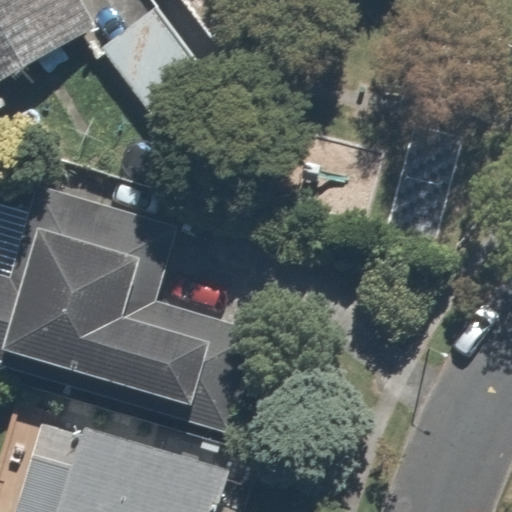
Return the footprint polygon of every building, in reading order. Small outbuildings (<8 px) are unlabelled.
[(0,0),(0,103),(108,44),(84,0),(0,0)] [(240,0),(194,0),(221,33),(240,0)] [(235,131),(161,12),(101,52),(174,162),(235,131)] [(178,230),(39,193),(30,225),(0,216),(0,387),(279,461),(307,354),(156,315),(178,230)] [(261,511),(266,493),(41,436),(21,511),(261,511)]
